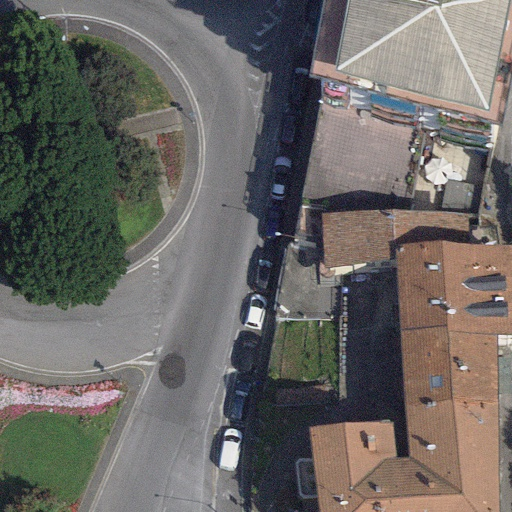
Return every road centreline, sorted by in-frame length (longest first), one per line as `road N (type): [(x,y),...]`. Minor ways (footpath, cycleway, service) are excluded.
road 1 (primary): [(123,511),(206,284)]
road 2 (primary): [(0,337),(61,349),(114,342),(165,320),(206,284)]
road 3 (primary): [(242,188),(233,108),(159,4)]
road 4 (tertiary): [(242,188),(291,0)]
